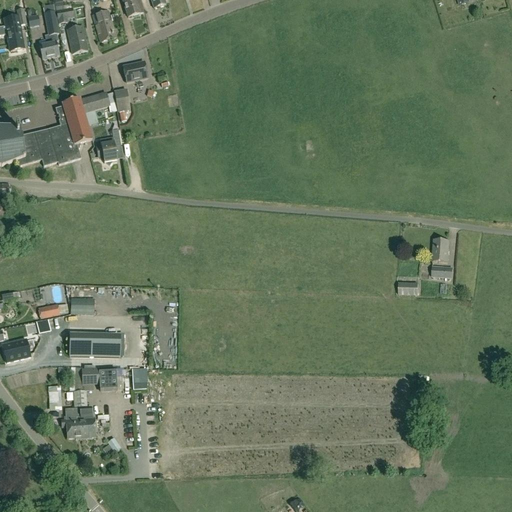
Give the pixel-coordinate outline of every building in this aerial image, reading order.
[(122,0),(123,1),(122,1),(128,19),(143,14),(138,0),(122,0)] [(150,0),(153,10),(166,6),(163,0),(150,0)] [(74,19),(72,9),(55,12),(58,26),(66,25),(68,24),(67,21),(74,19)] [(27,26),(24,10),(16,12),(19,27),(27,26)] [(38,47),(42,62),(59,57),(55,43),(58,43),(57,36),(59,36),(55,13),(43,15),(48,38),(48,37),(50,44),(38,47)] [(100,44),(115,39),(109,19),(107,20),(106,16),(95,19),(97,23),(94,24),(100,44)] [(0,28),(0,37),(7,36),(10,54),(24,51),(21,33),(16,34),(15,26),(0,28)] [(71,55),(87,52),(82,28),(67,31),(66,31),(71,55)] [(145,64),(124,68),(127,86),(148,82),(145,64)] [(165,74),(156,76),(159,84),(167,81),(165,74)] [(130,112),(126,90),(113,92),(117,114),(119,114),(121,124),(125,123),(124,113),(130,112)] [(80,101),(62,106),(62,109),(55,111),(60,128),(48,132),(32,136),(22,138),(21,130),(18,130),(18,127),(15,128),(16,130),(0,128),(0,168),(1,168),(17,163),(19,169),(41,162),(43,169),(57,165),(58,167),(81,161),(78,151),(79,151),(80,147),(80,146),(92,142),(87,128),(98,125),(94,112),(109,108),(109,107),(115,106),(113,97),(107,99),(106,97),(81,104),(80,101)] [(112,139),(100,141),(101,147),(96,148),(98,160),(98,159),(103,163),(104,165),(106,164),(109,167),(112,163),(117,163),(114,147),(120,146),(118,132),(111,133),(112,139)] [(0,196),(10,196),(10,187),(0,187),(0,196)] [(434,242),(433,263),(447,264),(448,243),(434,242)] [(431,279),(452,280),(452,269),(432,268),(431,279)] [(418,284),(398,284),(398,297),(418,297),(418,284)] [(57,306),(38,310),(40,321),(60,316),(57,306)] [(123,331),(73,331),(73,351),(123,351),(123,331)] [(3,347),(7,365),(31,359),(26,342),(3,347)] [(115,369),(99,370),(100,386),(100,392),(116,391),(115,369)] [(82,387),(100,386),(99,370),(81,371),(82,387)] [(48,389),(49,411),(59,411),(58,394),(60,394),(60,388),(48,389)] [(87,408),(86,392),(72,393),(73,409),(87,408)] [(62,430),(67,430),(67,441),(76,440),(76,442),(91,441),(91,440),(96,440),(94,419),(89,419),(88,409),(79,409),(80,420),(79,410),(65,411),(66,422),(62,422),(62,430)] [(120,451),(113,440),(108,444),(115,454),(120,451)] [(308,511),(304,500),(295,504),(298,511),(308,511)]
